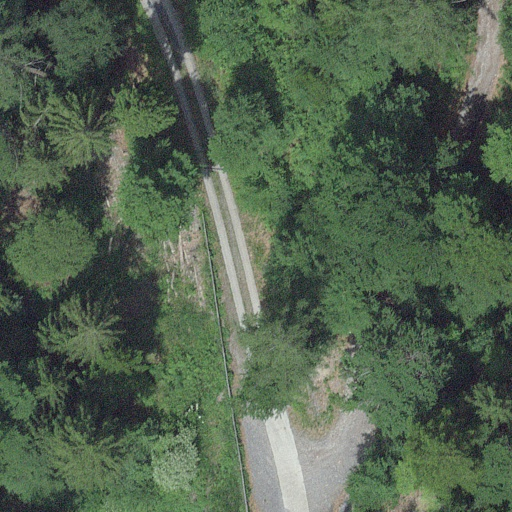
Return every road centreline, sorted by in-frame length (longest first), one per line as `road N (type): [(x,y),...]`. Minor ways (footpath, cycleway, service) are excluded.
road 1 (track): [(291,480),(452,163),(486,64),(482,0)]
road 2 (track): [(155,0),(211,167),(291,480)]
